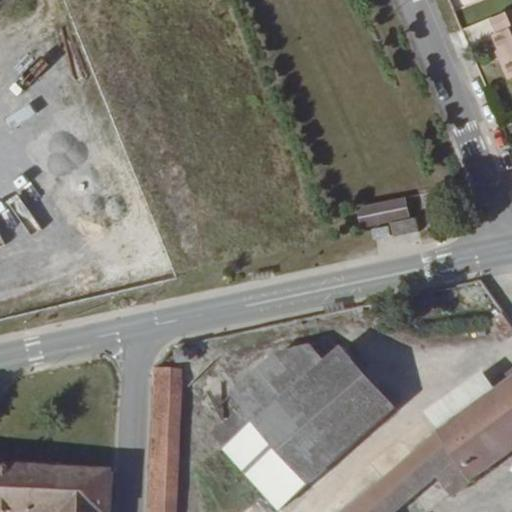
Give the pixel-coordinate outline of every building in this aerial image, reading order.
[(511,0),(493,8),(499,23),(494,25),(511,68),(511,67),(511,0)] [(361,228),(410,217),(405,196),(356,207),(361,228)] [(415,218),(390,223),(393,235),(418,231),(415,218)] [(270,270),(250,275),(251,281),(271,277),(270,270)] [(343,302),(323,306),(325,313),(345,309),(343,302)] [(511,309),(508,305),(500,313),(511,326),(511,309)] [(188,334),(173,339),(176,356),(192,353),(188,334)] [(226,437),(280,505),(401,404),(350,340),(331,356),(318,339),(283,345),(235,384),(258,412),(226,437)] [(155,362),(149,511),(180,511),(186,362),(155,362)] [(442,421),(422,439),(440,466),(452,483),(492,457),(493,460),(500,455),(498,452),(508,446),(510,449),(511,446),(511,372),(504,377),(442,421)] [(392,511),(391,509),(440,466),(422,439),(342,511),(392,511)] [(109,511),(111,464),(0,460),(0,511),(109,511)]
